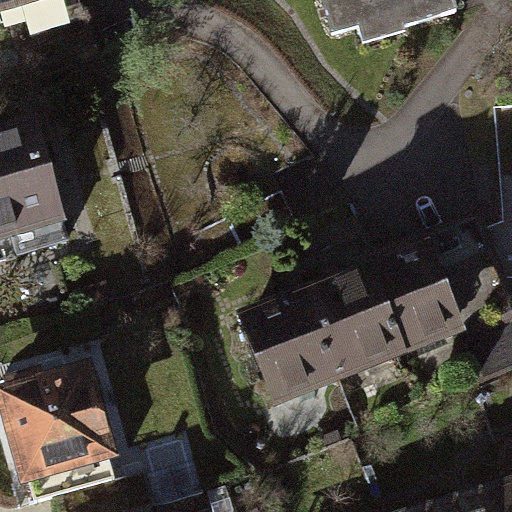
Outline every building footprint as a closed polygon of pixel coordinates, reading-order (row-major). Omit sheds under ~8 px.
[(0,0),(0,18),(66,0),(0,0)] [(455,0),(322,0),(334,39),(363,30),(371,55),(407,44),(402,28),(459,11),(455,0)] [(41,123),(0,133),(0,246),(69,227),(41,123)] [(434,242),(366,269),(403,364),(471,337),(434,242)] [(366,269),(301,293),(339,389),(403,364),(366,269)] [(339,389),(301,293),(242,316),(279,412),(339,389)] [(96,368),(0,394),(0,402),(24,491),(122,464),(96,368)] [(511,511),(511,487),(480,497),(484,511),(511,511)] [(484,511),(480,497),(427,511),(484,511)]
